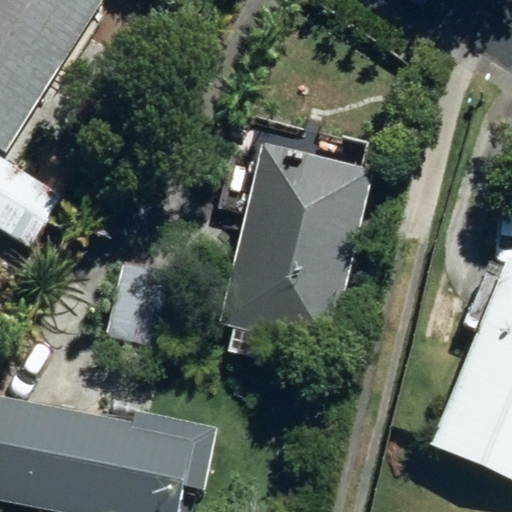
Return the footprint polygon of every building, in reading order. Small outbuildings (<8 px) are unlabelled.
[(0,0),(0,147),(14,156),(116,0),(0,0)] [(232,329),(342,356),(386,178),(276,151),(232,329)] [(0,228),(10,235),(41,255),(74,204),(0,156),(0,228)] [(0,250),(10,235),(0,228),(0,250)] [(117,342),(174,355),(190,281),(135,268),(117,342)] [(511,301),(446,445),(511,475),(511,301)] [(0,480),(0,505),(34,511),(192,511),(196,494),(220,499),(233,436),(153,419),(151,436),(15,408),(0,480)]
